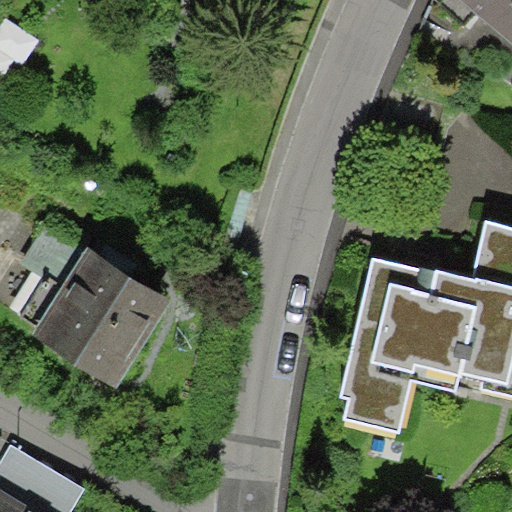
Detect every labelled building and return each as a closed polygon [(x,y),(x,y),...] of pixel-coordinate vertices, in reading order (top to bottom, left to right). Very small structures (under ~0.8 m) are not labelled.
[(189,0),(261,41),(284,0),(189,0)] [(511,0),(449,0),(441,12),(469,33),(481,17),(511,40),(511,0)] [(511,234),(492,230),(481,284),(368,262),(336,425),(400,438),(414,369),(510,388),(511,378),(511,234)] [(172,306),(47,232),(28,265),(70,289),(37,346),(120,395),(172,306)] [(41,511),(0,490),(0,511),(41,511)]
